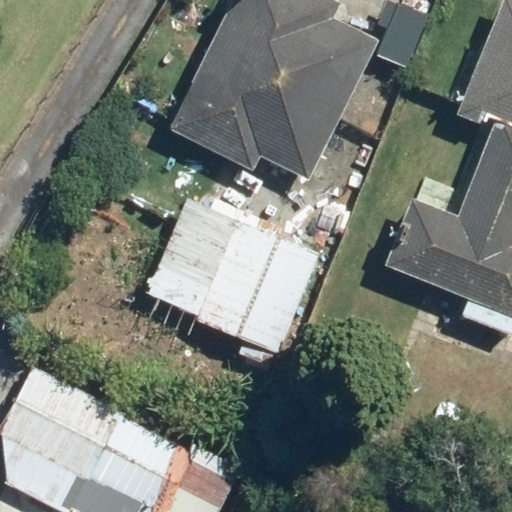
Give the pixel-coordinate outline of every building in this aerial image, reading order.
[(320,0),(229,0),(163,133),(249,176),(256,161),(304,185),(375,44),(327,20),(333,6),(320,0)] [(511,6),(498,0),(450,118),(475,128),(479,118),(511,131),(511,6)] [(406,203),(379,270),(463,303),(456,319),(507,339),(511,325),(511,136),(489,127),(451,221),(406,203)] [(274,356),(314,256),(232,223),(192,324),(274,356)] [(186,454),(30,372),(0,428),(0,454),(4,485),(54,511),(216,511),(240,466),(193,441),(186,454)]
